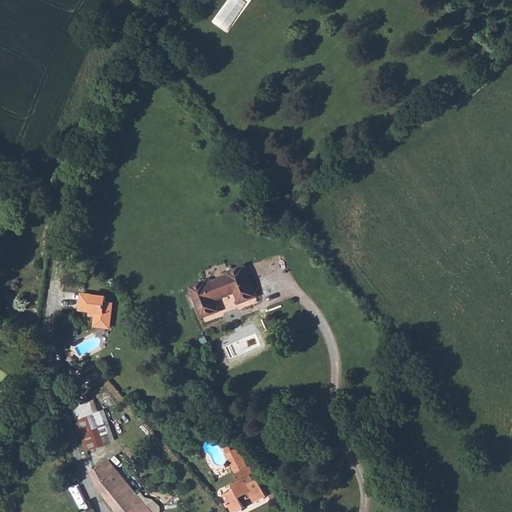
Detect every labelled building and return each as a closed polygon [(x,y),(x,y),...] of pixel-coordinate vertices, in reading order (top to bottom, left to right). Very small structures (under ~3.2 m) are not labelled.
[(265,199),(257,206),(264,214),(272,207),(265,199)] [(232,273),(210,283),(208,279),(194,285),(205,314),(220,308),(217,297),(238,289),(243,299),(257,292),(245,265),(231,270),(232,273)] [(109,293),(85,290),(83,305),(93,306),(101,307),(100,311),(98,311),(98,318),(101,323),(109,323),(114,320),(115,310),(113,309),(114,300),(109,298),(109,293)] [(111,442),(95,404),(93,403),(77,409),(96,450),(110,445),(111,442)] [(241,450),(232,455),(241,473),(251,468),(241,450)] [(149,511),(153,509),(115,461),(108,467),(133,499),(136,497),(147,511),(149,511)] [(258,464),(251,468),(241,473),(244,480),(238,483),(240,488),(230,493),(239,511),(250,506),(248,501),(257,496),(260,502),(273,495),(264,477),(260,479),(256,473),(258,472),(258,464)] [(133,499),(108,467),(100,471),(105,485),(123,511),(147,511),(136,497),(133,499)] [(234,483),(222,487),(224,493),(236,489),(234,483)]
